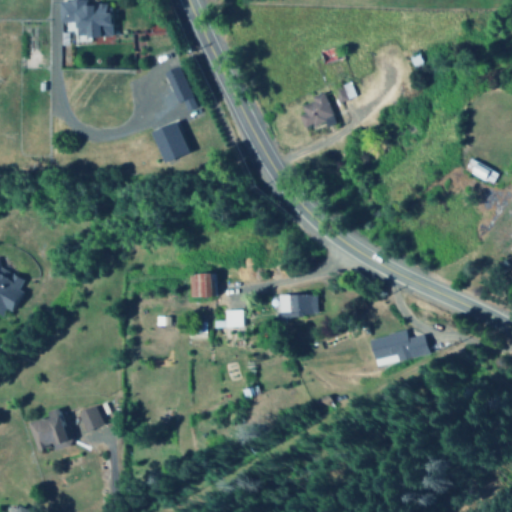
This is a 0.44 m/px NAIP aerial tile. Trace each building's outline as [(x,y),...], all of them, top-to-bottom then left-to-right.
[(57,22),(72,22),(72,37),(109,37),(108,4),(81,5),(80,0),(56,1),(57,22)] [(175,104),(189,98),(176,66),(161,72),(175,104)] [(344,100),(340,86),(330,89),(335,103),(344,100)] [(294,107),(302,127),(309,124),(311,130),(331,122),(320,92),(308,97),(309,102),(294,107)] [(185,152),(172,121),(146,132),(159,163),(185,152)] [(465,172),(488,185),(494,174),(472,161),(465,172)] [(0,313),(2,309),(7,311),(17,291),(16,288),(20,280),(0,269),(0,313)] [(185,275),(186,298),(213,297),(212,274),(185,275)] [(276,295),(276,316),(314,315),(313,294),(276,295)] [(211,321),(211,328),(239,327),(239,310),(222,310),(222,320),(211,321)] [(421,333),(406,337),(404,330),(366,339),(373,367),(426,353),(421,333)] [(81,430),(99,424),(93,404),(75,410),(81,430)] [(44,416),(25,420),(32,447),(68,438),(66,428),(60,430),(54,407),(43,410),(44,416)]
